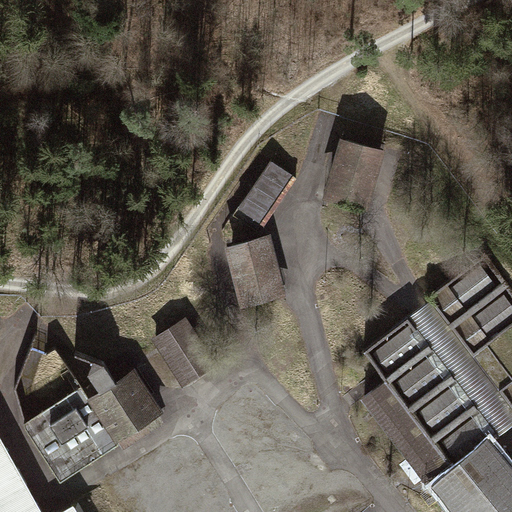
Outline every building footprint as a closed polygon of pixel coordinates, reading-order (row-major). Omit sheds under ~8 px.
[(347,140),(330,196),(362,206),(379,149),(347,140)] [(259,232),(264,224),(296,177),(271,159),(238,207),(233,214),(259,232)] [(233,244),(247,301),(279,293),(265,236),(233,244)] [(511,286),(485,252),(429,295),(474,354),(499,388),(511,404),(511,286)] [(387,379),(455,468),(499,435),(408,316),(364,350),(379,369),(387,379)] [(161,346),(184,382),(214,363),(186,319),(156,338),(161,346)] [(26,427),(59,476),(117,439),(159,411),(133,371),(124,377),(118,367),(111,371),(108,366),(92,377),(101,391),(90,398),(84,389),(26,427)] [(432,485),(446,475),(455,468),(387,379),(365,396),(425,476),(432,485)] [(0,511),(43,511),(0,433),(0,511)] [(511,511),(511,474),(503,463),(462,497),(457,502),(459,506),(451,511),(511,511)] [(79,511),(74,502),(59,511),(56,511),(79,511)]
